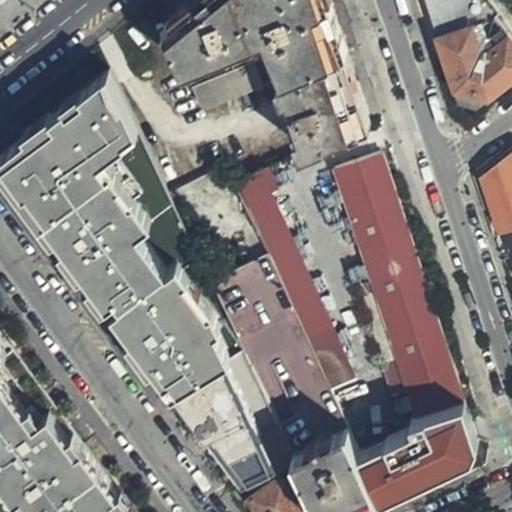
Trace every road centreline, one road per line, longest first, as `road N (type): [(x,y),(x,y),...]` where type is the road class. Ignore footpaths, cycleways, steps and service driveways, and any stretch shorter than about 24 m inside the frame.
road 1 (residential): [(0,243),(194,511)]
road 2 (residential): [(511,364),(436,159)]
road 3 (residential): [(436,159),(383,0)]
road 4 (tertiary): [(96,0),(0,77)]
